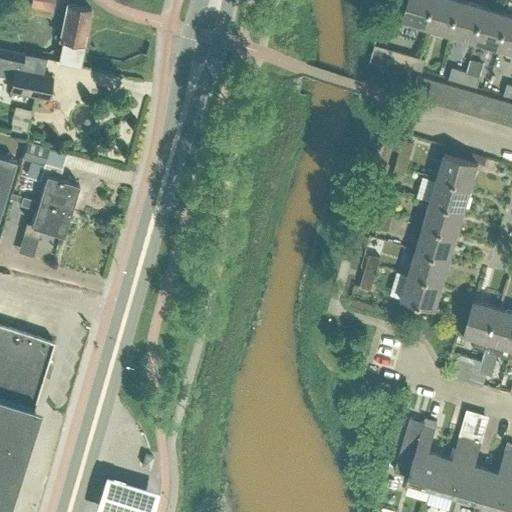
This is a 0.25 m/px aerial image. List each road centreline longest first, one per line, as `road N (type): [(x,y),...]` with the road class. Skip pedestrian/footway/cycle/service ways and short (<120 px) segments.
road 1 (secondary): [(66,511),(181,113)]
road 2 (residential): [(511,404),(403,372),(412,337)]
road 3 (secondary): [(181,113),(200,95),(228,0)]
